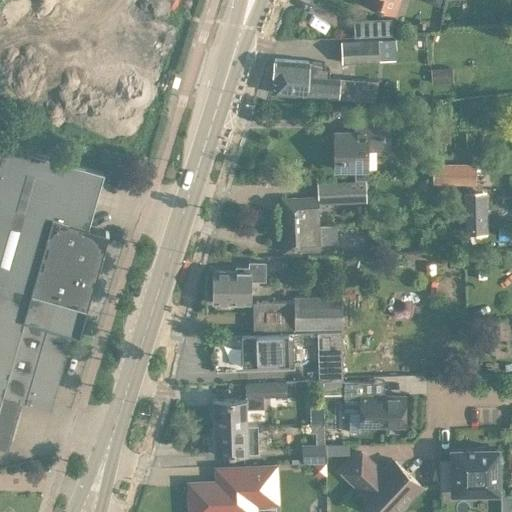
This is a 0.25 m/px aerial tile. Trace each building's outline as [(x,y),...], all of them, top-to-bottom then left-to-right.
[(391,12),(395,0),(363,0),(363,2),(391,12)] [(389,17),(354,19),(355,34),(390,32),(389,17)] [(391,39),(376,39),(340,41),(340,61),(376,59),(392,59),(391,39)] [(373,80),(336,77),(326,76),(327,68),(321,67),(322,62),(272,58),(270,75),(272,75),(271,92),(372,100),(373,80)] [(451,78),(450,66),(428,68),(429,79),(451,78)] [(493,109),(492,96),(482,96),(484,110),(493,109)] [(446,141),(446,102),(431,102),(431,141),(446,141)] [(352,118),(352,128),(333,128),(333,167),(366,167),(366,148),(389,148),(389,118),(352,118)] [(0,145),(0,395),(0,394),(49,409),(71,331),(78,333),(86,305),(85,305),(106,231),(86,225),(102,171),(3,143),(2,146),(0,145)] [(474,163),(433,163),(433,181),(474,181),(474,163)] [(364,179),(346,180),(347,200),(365,200),(364,179)] [(481,190),(465,191),(465,217),(481,217),(481,190)] [(316,196),(279,197),(280,231),(317,229),(316,226),(316,201),(316,196)] [(317,229),(280,231),(280,250),(305,250),(305,249),(318,249),(318,242),(334,242),(334,237),(334,226),(316,226),(317,229)] [(262,261),(246,261),(246,266),(233,266),(233,270),(211,270),(211,302),(247,302),(247,279),(262,279),(262,261)] [(291,294),(291,299),(251,300),(251,328),(340,326),(339,294),(291,294)] [(340,329),(316,330),(316,354),(341,354),(340,329)] [(291,331),(211,335),(212,371),(292,367),(291,331)] [(372,379),(342,379),(342,392),(342,410),(347,410),(347,430),(358,431),(358,424),(403,424),(404,393),(382,393),(372,393),(372,379)] [(210,398),(211,426),(245,425),(245,408),(262,408),(262,393),(264,393),(285,393),(285,380),(244,382),(244,394),(244,397),(210,398)] [(211,426),(212,454),(246,453),(256,452),(254,425),(245,425),(211,426)] [(323,442),(337,441),(337,433),(323,434),(323,442)] [(300,463),(310,463),(323,462),(323,443),(299,444),(300,463)] [(449,446),(449,457),(437,458),(438,488),(450,488),(450,490),(497,490),(497,446),(449,446)] [(361,489),(358,491),(380,511),(393,511),(420,484),(391,457),(380,468),(360,450),(341,470),(361,489)] [(323,462),(310,463),(311,475),(323,474),(323,462)] [(249,511),(252,509),(252,502),(274,501),(273,468),(258,469),(258,464),(226,465),(227,479),(214,479),(206,488),(203,484),(189,485),(189,491),(188,494),(187,495),(186,496),(186,498),(186,499),(186,501),(186,502),(186,504),(187,505),(187,506),(188,509),(189,510),(190,511),(189,511),(224,511),(226,510),(227,511),(249,511)] [(498,493),(498,511),(508,511),(508,492),(498,493)]
